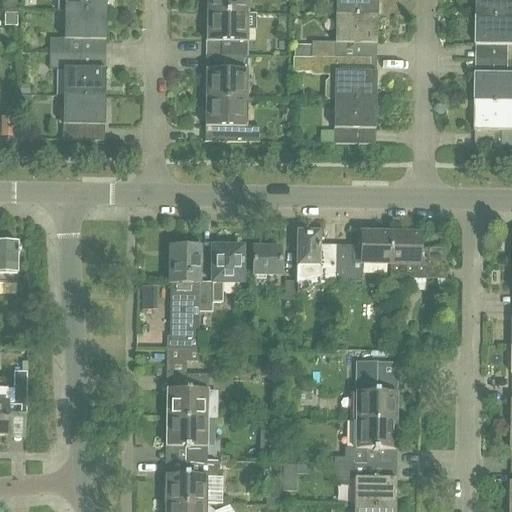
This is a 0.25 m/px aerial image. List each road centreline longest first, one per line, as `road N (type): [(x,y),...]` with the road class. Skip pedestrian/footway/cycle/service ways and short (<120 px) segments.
road 1 (residential): [(466,511),(472,202)]
road 2 (residential): [(83,483),(68,196)]
road 3 (tertiary): [(425,201),(159,198)]
road 4 (residential): [(425,201),(427,0)]
road 5 (residential): [(159,198),(159,0)]
